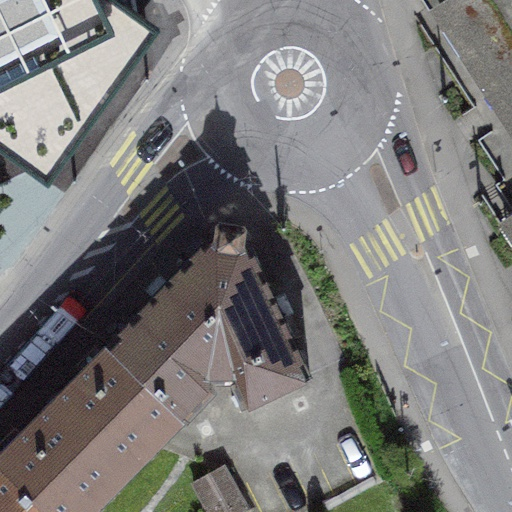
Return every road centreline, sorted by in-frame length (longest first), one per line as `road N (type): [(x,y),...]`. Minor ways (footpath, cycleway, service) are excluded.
road 1 (secondary): [(346,132),(511,503)]
road 2 (tertiary): [(225,126),(186,149),(146,189),(0,355)]
road 3 (secondary): [(346,132),(363,84),(357,58),(344,36),(298,12)]
road 4 (secondary): [(225,126),(261,155),(284,160),(307,158),(346,132)]
